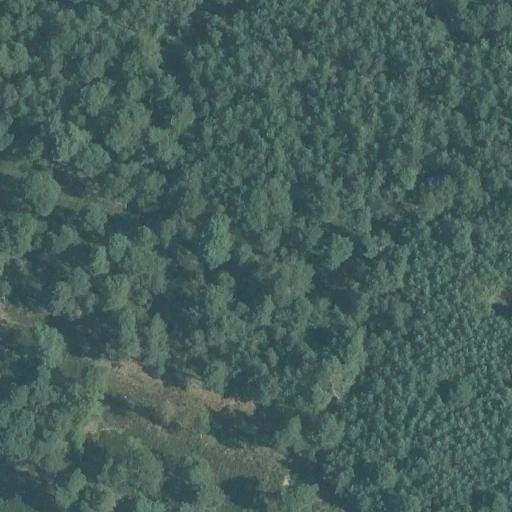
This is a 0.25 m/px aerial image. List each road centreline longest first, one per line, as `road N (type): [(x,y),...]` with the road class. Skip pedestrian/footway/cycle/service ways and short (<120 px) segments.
road 1 (track): [(0,475),(148,511)]
road 2 (track): [(511,68),(380,0)]
